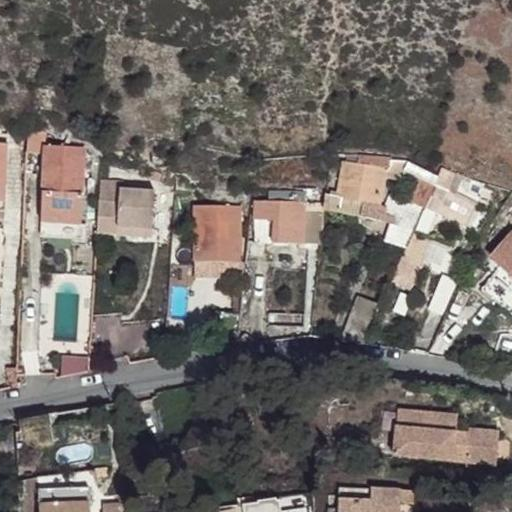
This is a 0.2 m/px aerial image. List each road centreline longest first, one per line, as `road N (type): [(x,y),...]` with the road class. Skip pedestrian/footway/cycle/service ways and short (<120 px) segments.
road 1 (residential): [(511,381),(305,357),(0,401)]
road 2 (unknown): [(0,352),(16,145)]
